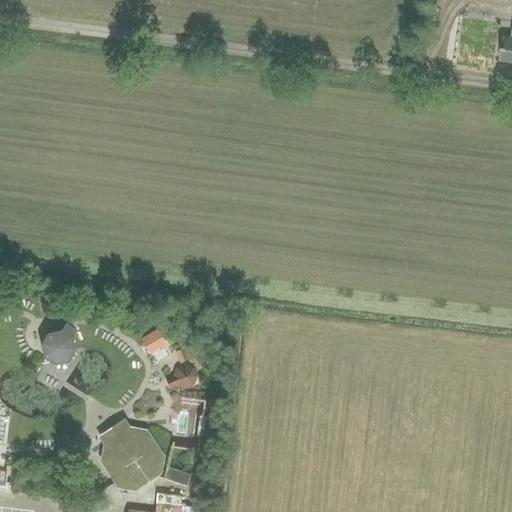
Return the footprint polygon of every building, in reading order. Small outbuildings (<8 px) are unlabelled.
[(511,33),(511,39),(504,38),(501,61),(511,62),(511,33)] [(70,334),(74,329),(66,324),(62,331),(48,334),(41,345),(44,357),(55,364),(68,361),(74,350),(70,334)] [(146,353),(165,345),(158,328),(139,337),(146,353)] [(166,380),(170,388),(177,385),(185,389),(194,385),(197,377),(193,369),(185,365),(177,368),(173,378),(166,380)] [(132,440),(122,425),(105,436),(115,451),(113,461),(123,477),(134,480),(150,469),(152,458),(142,442),(132,440)] [(163,476),(187,483),(190,471),(166,465),(163,476)]
